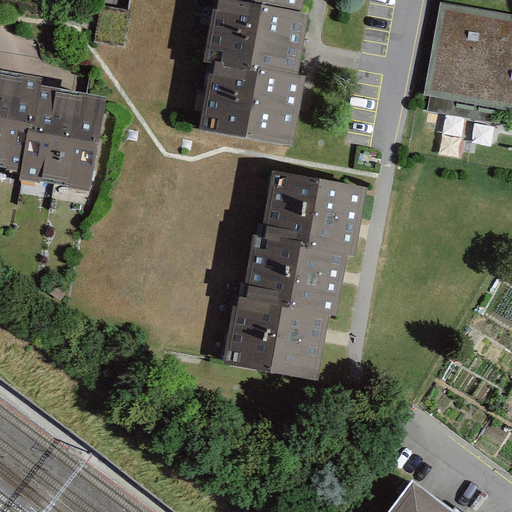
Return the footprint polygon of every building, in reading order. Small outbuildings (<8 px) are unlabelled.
[(300,0),(204,0),(203,11),(207,12),(212,13),(296,26),(300,0)] [(511,114),(511,21),(437,8),(421,98),(511,114)] [(207,77),(294,90),(304,26),(296,26),(212,13),(207,12),(198,76),(207,77)] [(207,77),(197,140),(291,154),(300,91),(294,90),(207,77)] [(0,178),(17,181),(33,96),(34,89),(0,83),(0,178)] [(83,205),(102,109),(33,96),(17,181),(14,192),(83,205)] [(491,144),(494,124),(445,118),(440,153),(463,156),(465,140),(491,144)] [(270,167),(259,233),(345,248),(352,249),(355,230),(363,183),(270,167)] [(253,231),(242,292),(326,307),(334,308),(339,277),(345,248),(259,233),(253,231)] [(232,290),(219,359),(314,376),(321,335),(326,307),(242,292),(232,290)] [(388,511),(452,511),(411,481),(388,511)]
